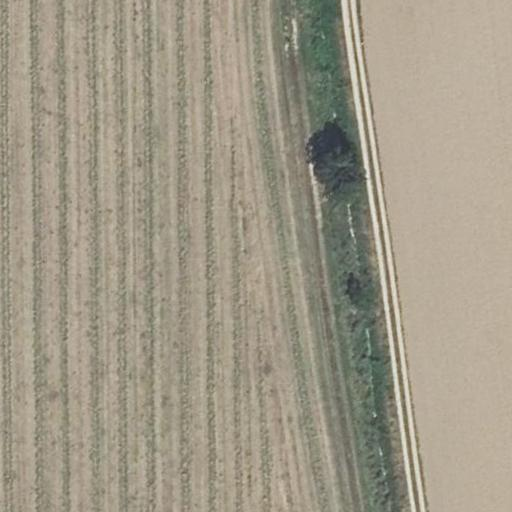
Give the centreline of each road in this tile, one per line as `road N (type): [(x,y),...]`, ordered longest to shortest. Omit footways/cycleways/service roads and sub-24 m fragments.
road 1 (track): [(418,511),(349,0)]
road 2 (track): [(295,0),(362,511)]
